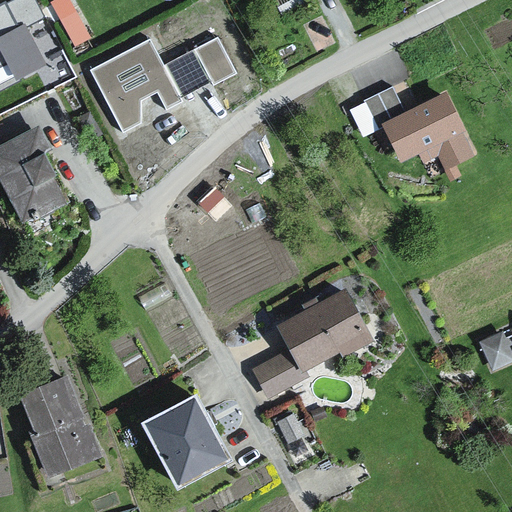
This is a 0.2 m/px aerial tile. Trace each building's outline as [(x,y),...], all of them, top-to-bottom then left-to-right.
[(91,0),(0,0),(0,83),(106,28),(91,0)] [(364,131),(382,124),(376,110),(404,99),(397,81),(351,99),(364,131)] [(445,98),(376,130),(393,167),(418,156),(422,166),(436,160),(443,176),(474,162),(445,98)] [(34,130),(0,148),(0,190),(18,226),(63,205),(40,158),(50,154),(34,130)] [(305,375),(369,344),(341,295),(270,329),(285,354),(299,378),(305,375)] [(493,365),(511,357),(511,343),(504,325),(480,336),(493,365)] [(299,378),(285,354),(248,372),(264,402),(307,383),(305,375),(299,378)] [(61,377),(12,394),(44,479),(97,457),(61,377)] [(225,462),(190,399),(134,425),(168,491),(225,462)] [(382,449),(391,471),(411,460),(417,468),(426,463),(413,436),(382,449)] [(391,471),(353,492),(364,511),(432,511),(430,508),(440,501),(417,468),(411,460),(391,471)]
